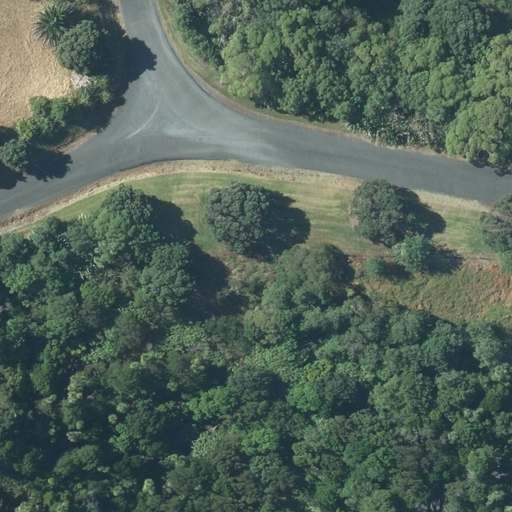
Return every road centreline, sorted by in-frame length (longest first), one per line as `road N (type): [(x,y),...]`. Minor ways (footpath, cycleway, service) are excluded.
road 1 (unclassified): [(178,128),(511,184)]
road 2 (unclassified): [(0,199),(178,128)]
road 3 (unclassified): [(140,0),(178,128)]
